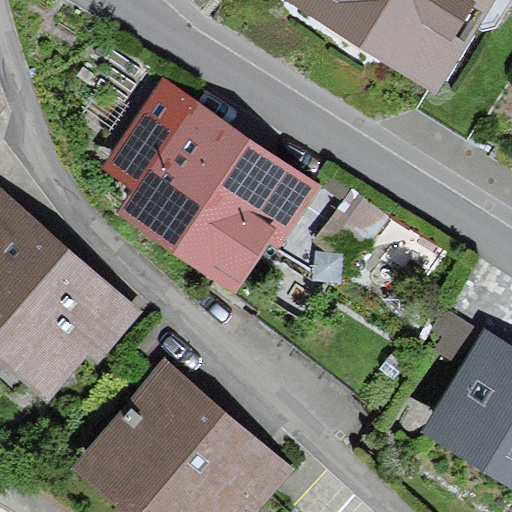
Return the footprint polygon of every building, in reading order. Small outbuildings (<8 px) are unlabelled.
[(333,0),(442,67),(484,0),(333,0)] [(194,121),(140,203),(227,261),(255,219),(278,235),(305,195),(194,121)] [(5,199),(0,204),(0,336),(57,387),(127,308),(5,199)] [(372,407),(410,358),(293,267),(289,272),(253,244),(222,284),(257,311),(254,315),(372,407)] [(511,363),(490,350),(444,423),(511,465),(511,363)] [(171,372),(92,464),(148,511),(246,511),(284,468),(171,372)]
